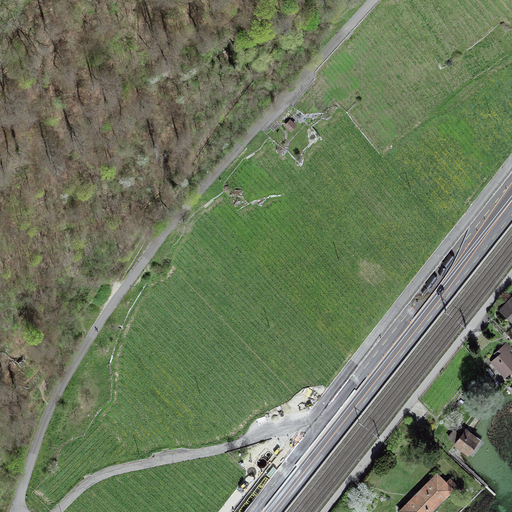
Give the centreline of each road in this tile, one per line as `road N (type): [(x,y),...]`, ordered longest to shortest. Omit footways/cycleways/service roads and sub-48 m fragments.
road 1 (unclassified): [(17,511),(52,401),(104,318),(208,186),(381,0)]
road 2 (primary): [(511,195),(259,511)]
road 3 (track): [(511,157),(297,426)]
road 4 (residential): [(325,511),(511,278)]
road 5 (track): [(297,426),(110,472),(52,511)]
